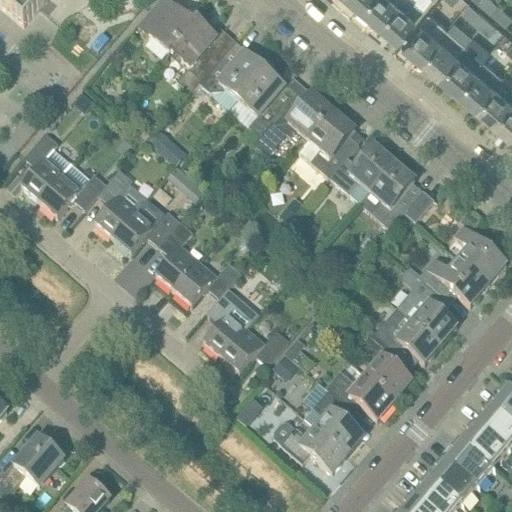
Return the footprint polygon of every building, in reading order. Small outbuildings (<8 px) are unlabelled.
[(0,0),(0,9),(24,29),(48,0),(0,0)] [(162,0),(137,29),(170,57),(197,25),(194,28),(162,0)] [(349,0),(360,9),(367,0),(349,0)] [(367,0),(360,9),(378,25),(399,0),(367,0)] [(423,10),(410,0),(399,0),(378,25),(397,41),(423,10)] [(479,0),(477,3),(490,15),(498,6),(490,0),(479,0)] [(469,4),(461,13),(479,29),(487,20),(469,4)] [(511,18),(498,6),(490,15),(504,27),(511,18)] [(427,14),(401,45),(420,61),(446,30),(427,14)] [(488,37),(496,28),(487,20),(479,29),(488,37)] [(215,41),(197,25),(170,57),(171,56),(189,71),(176,86),(191,98),(200,88),(236,45),(221,33),(215,41)] [(464,46),(446,30),(420,61),(438,76),(464,46)] [(505,36),(497,44),(502,48),(510,40),(505,36)] [(229,115),(238,104),(259,80),(248,70),(255,61),(236,45),(200,88),(211,97),(212,100),(229,115)] [(464,46),(438,76),(457,92),(483,62),(464,46)] [(501,77),(483,62),(457,92),(475,108),(501,77)] [(501,77),(475,108),(493,123),(511,101),(511,85),(501,77)] [(248,131),(260,140),(297,98),(277,81),(270,89),(259,80),(238,104),(257,121),(248,131)] [(297,98),(260,140),(254,147),(267,158),(285,137),(290,142),(297,135),(309,145),(333,116),(312,98),(305,105),(297,98)] [(511,101),(493,123),(511,139),(511,138),(511,101)] [(309,145),(299,156),(310,166),(329,182),(358,148),(349,140),(355,134),(333,116),(309,145)] [(39,206),(71,168),(53,153),(58,148),(45,137),(24,162),(36,173),(21,191),(39,206)] [(153,142),(149,147),(159,156),(168,145),(158,137),(153,142)] [(329,182),(360,208),(394,168),(374,150),(357,170),(347,162),(359,148),(358,148),(329,182)] [(89,184),(71,168),(39,206),(57,222),(73,204),(85,215),(98,200),(106,189),(94,179),(89,184)] [(394,168),(360,208),(370,217),(390,234),(397,227),(404,217),(408,214),(398,205),(413,187),(415,185),(394,168)] [(119,174),(106,189),(98,200),(110,210),(95,227),(113,243),(147,203),(129,188),(132,185),(119,174)] [(183,194),(195,204),(204,194),(192,184),(183,194)] [(434,205),(423,195),(408,214),(404,217),(415,227),(434,205)] [(165,219),(147,203),(113,243),(131,259),(146,241),(158,251),(180,226),(168,215),(165,219)] [(470,213),(460,224),(470,233),(479,222),(470,213)] [(155,279),(174,295),(198,267),(180,252),(193,237),(180,226),(158,251),(171,262),(155,279)] [(458,263),(488,289),(506,268),(463,231),(455,241),(468,252),(458,263)] [(410,270),(407,274),(441,303),(449,293),(458,300),(470,310),(488,289),(458,263),(448,275),(435,264),(421,280),(410,270)] [(219,303),(227,295),(240,279),(228,269),(216,283),(198,267),(174,295),(192,311),(207,293),(219,303)] [(413,293),(396,313),(440,350),(457,331),(442,318),(434,311),(441,303),(407,274),(400,281),(413,293)] [(218,329),(203,347),(221,362),(245,334),(257,320),(256,319),(254,321),(238,307),(240,305),(227,295),(219,303),(206,318),(218,329)] [(338,309),(331,303),(315,321),(323,328),(338,309)] [(373,339),(395,357),(402,349),(424,369),(440,350),(396,313),(373,339)] [(255,360),(267,371),(288,346),(275,336),(263,350),(245,334),(221,362),(240,378),(255,360)] [(388,365),(395,357),(373,339),(372,338),(357,356),(374,370),(365,380),(394,404),(411,385),(388,365)] [(297,342),(284,358),(291,364),(304,349),(297,342)] [(284,358),(272,371),(285,382),(297,369),(291,364),(284,358)] [(377,424),(394,404),(365,380),(357,390),(340,375),(325,393),(328,395),(349,414),(349,413),(345,410),(352,402),(377,424)] [(511,393),(510,391),(508,390),(507,392),(504,389),(497,397),(502,401),(493,411),(511,426),(511,393)] [(349,414),(328,395),(313,413),(324,422),(315,432),(347,459),(362,441),(341,423),(349,414)] [(478,429),(508,455),(511,450),(511,426),(493,411),(489,407),(482,415),(486,419),(478,429)] [(244,414),(236,423),(246,432),(255,423),(244,414)] [(508,455),(478,429),(473,425),(466,433),(471,437),(462,447),(493,473),(508,455)] [(331,477),(347,459),(315,432),(307,442),(296,433),(295,434),(287,427),(281,428),(274,436),(273,442),(282,449),(281,450),(302,468),(310,459),(331,477)] [(0,485),(0,487),(12,497),(26,480),(39,492),(63,463),(38,442),(0,485)] [(493,473),(462,447),(458,443),(450,452),(455,455),(446,465),(477,492),(493,473)] [(461,510),(477,492),(446,465),(442,462),(435,470),(439,474),(431,484),(461,510)] [(459,511),(461,510),(431,484),(426,480),(419,488),(424,492),(415,502),(427,511),(459,511)] [(101,511),(109,503),(88,485),(67,509),(67,510),(65,511),(101,511)] [(427,511),(415,502),(411,498),(404,506),(408,510),(406,511),(427,511)]
